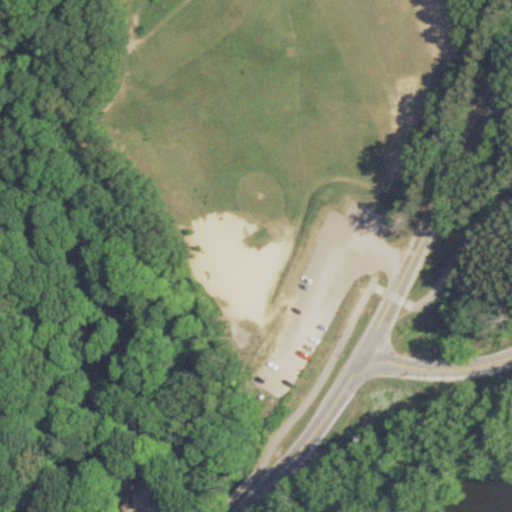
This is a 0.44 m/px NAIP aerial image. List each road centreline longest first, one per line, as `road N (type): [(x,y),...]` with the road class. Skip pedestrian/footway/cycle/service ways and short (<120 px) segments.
road 1 (tertiary): [(511,71),(367,360),(323,429),(253,511)]
road 2 (residential): [(511,359),(457,369),(367,360)]
